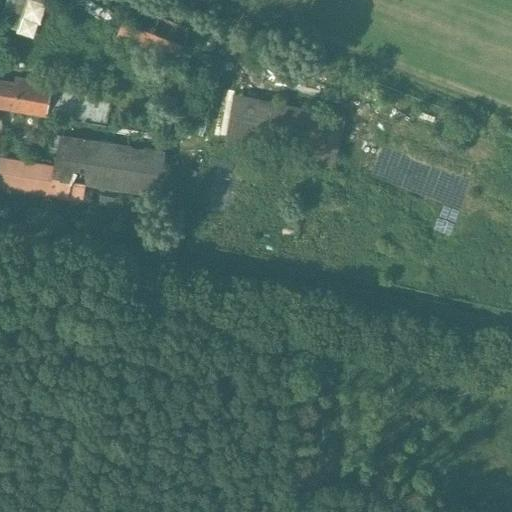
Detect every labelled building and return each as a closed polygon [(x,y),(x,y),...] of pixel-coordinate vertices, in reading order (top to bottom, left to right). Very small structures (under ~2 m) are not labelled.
[(6,0),(0,20),(0,25),(17,31),(26,0),(27,0),(48,6),(49,0),(6,0)] [(69,0),(67,6),(87,13),(91,0),(69,0)] [(189,29),(128,6),(115,40),(177,63),(189,29)] [(112,94),(15,77),(14,83),(0,80),(0,108),(106,127),(112,94)] [(223,93),(216,133),(261,141),(264,125),(328,135),(332,111),(223,93)] [(164,154),(59,137),(54,166),(0,158),(0,189),(49,196),(68,200),(71,183),(157,197),(164,154)]
